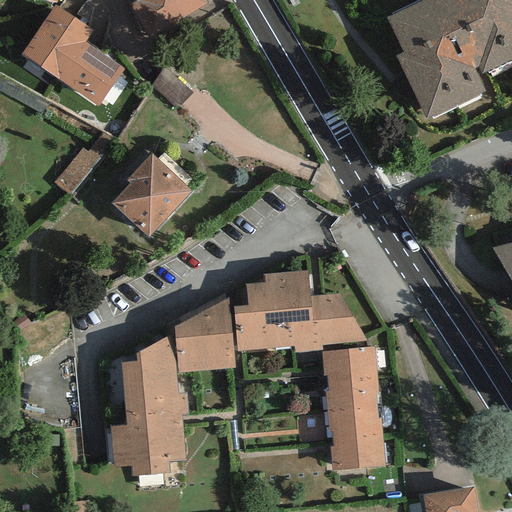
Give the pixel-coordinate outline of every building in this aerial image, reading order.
[(199,0),(126,0),(148,44),(207,15),(199,0)] [(458,0),(379,35),(424,137),(484,110),(475,91),(511,74),(511,6),(509,0),(458,0)] [(54,5),(18,56),(95,108),(122,69),(83,42),(92,29),(54,5)] [(163,70),(148,87),(176,110),(190,92),(163,70)] [(81,145),(52,181),(68,193),(97,157),(81,145)] [(192,192),(152,156),(106,207),(146,243),(192,192)] [(511,245),(492,252),(511,293),(511,245)] [(247,296),(126,375),(135,487),(189,483),(181,379),(326,369),(334,484),(393,480),(383,357),(370,355),(344,305),(319,307),(314,283),(265,287),(266,294),(247,296)] [(476,511),(475,502),(419,511),(476,511)]
